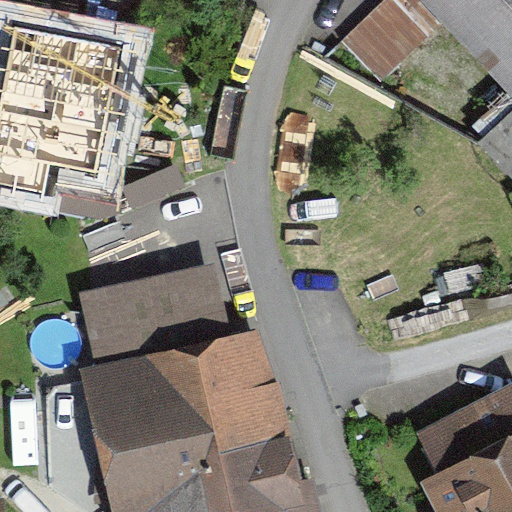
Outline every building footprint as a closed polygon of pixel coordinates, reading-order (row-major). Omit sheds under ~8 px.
[(0,0),(0,6),(61,18),(64,0),(0,0)] [(418,0),(383,0),(342,40),(380,81),(440,23),(418,0)] [(511,0),(433,0),(511,83),(511,0)] [(14,25),(0,99),(0,182),(44,191),(49,162),(96,171),(120,45),(14,25)] [(164,347),(167,362),(97,378),(129,511),(312,511),(307,488),(278,495),(240,330),(164,347)] [(438,485),(452,511),(500,511),(511,506),(511,394),(444,430),(465,471),(438,485)]
